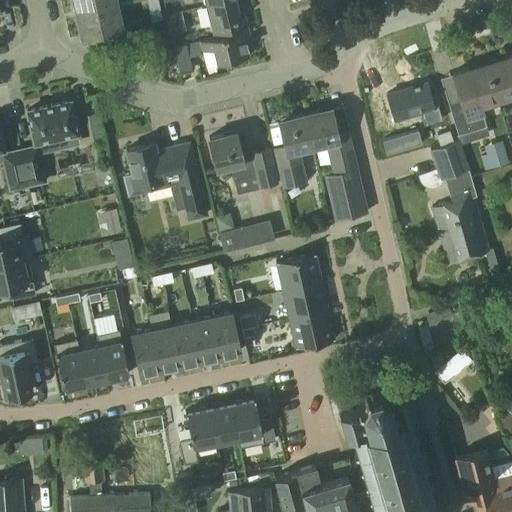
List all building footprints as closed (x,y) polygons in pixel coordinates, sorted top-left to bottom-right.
[(72,0),(81,37),(123,28),(120,13),(117,14),(114,0),(72,0)] [(158,0),(147,0),(149,9),(160,7),(158,0)] [(204,0),(207,9),(234,2),(233,0),(204,0)] [(207,9),(213,37),(214,41),(246,34),(243,20),(238,21),(234,2),(207,9)] [(162,18),(160,7),(149,9),(152,21),(162,18)] [(183,19),(168,22),(170,33),(185,29),(183,19)] [(214,41),(213,37),(174,46),(175,53),(170,55),(168,66),(177,64),(179,72),(192,69),(189,57),(202,54),(201,51),(212,48),(216,67),(247,60),(243,44),(249,43),(246,34),(214,41)] [(123,65),(131,68),(135,58),(123,53),(119,63),(123,65)] [(489,66),(499,100),(511,95),(511,55),(504,58),(505,61),(489,66)] [(480,105),(499,100),(489,66),(470,71),(469,69),(453,74),(462,102),(448,106),(457,136),(487,127),(480,105)] [(412,86),(386,94),(394,119),(419,111),(423,124),(442,119),(434,91),(430,92),(427,82),(419,84),(418,83),(417,83),(417,85),(413,86),(413,85),(412,85),(412,86)] [(70,99),(26,110),(34,142),(55,137),(58,147),(81,142),(70,99)] [(332,110),(306,115),(313,146),(326,143),(333,172),(323,174),(334,220),(368,212),(349,131),(337,134),(332,110)] [(313,146),(306,115),(281,121),(286,146),(273,149),(282,187),(307,181),(300,149),(313,146)] [(453,140),(449,128),(436,133),(440,145),(429,149),(440,179),(444,178),(451,202),(432,208),(449,263),(489,251),(473,196),(477,194),(459,139),(453,140)] [(243,164),(236,133),(209,139),(217,171),(231,167),(234,180),(257,175),(260,187),(278,183),(270,150),(252,154),(254,161),(243,164)] [(480,156),(484,169),(507,162),(501,141),(484,146),(486,155),(480,156)] [(156,150),(154,142),(126,149),(131,172),(124,174),(129,193),(179,181),(188,217),(206,213),(189,142),(156,150)] [(36,145),(19,149),(28,184),(45,180),(36,145)] [(19,149),(3,153),(11,189),(28,184),(19,149)] [(214,217),(218,233),(234,228),(229,213),(214,217)] [(19,221),(0,225),(0,237),(22,233),(19,221)] [(223,251),(247,245),(242,226),(234,228),(218,233),(223,251)] [(0,237),(0,263),(27,257),(27,258),(32,257),(27,232),(22,233),(0,237)] [(114,253),(129,249),(126,236),(111,239),(114,253)] [(315,252),(275,261),(282,290),(321,281),(315,252)] [(27,257),(0,263),(0,288),(9,287),(33,282),(27,258),(27,257)] [(125,277),(135,275),(133,264),(123,267),(125,277)] [(200,266),(203,276),(212,274),(210,264),(200,266)] [(193,279),(203,276),(200,266),(190,268),(193,279)] [(163,283),(173,281),(170,271),(161,273),(163,283)] [(153,285),(163,283),(161,273),(151,275),(153,285)] [(321,281),(282,290),(288,318),(327,309),(321,281)] [(33,282),(9,287),(12,299),(35,294),(33,282)] [(241,287),(233,288),(235,300),(243,298),(241,287)] [(77,289),(65,292),(67,300),(79,297),(77,289)] [(99,290),(87,293),(89,301),(101,298),(99,290)] [(65,292),(54,294),(56,302),(67,300),(65,292)] [(23,302),(26,315),(40,312),(37,299),(23,302)] [(456,340),(448,307),(428,313),(436,345),(456,340)] [(327,309),(288,318),(295,347),(334,338),(327,309)] [(232,311),(212,316),(220,354),(240,350),(232,311)] [(255,313),(239,316),(241,328),(257,325),(255,313)] [(212,316),(191,320),(199,359),(220,354),(212,316)] [(191,320),(171,324),(179,363),(199,359),(191,320)] [(171,324),(150,329),(159,368),(179,363),(171,324)] [(417,327),(424,350),(433,348),(426,325),(417,327)] [(253,326),(241,328),(243,336),(255,334),(253,326)] [(118,328),(95,333),(97,342),(98,342),(106,378),(128,373),(118,328)] [(159,368),(150,329),(130,333),(138,372),(159,368)] [(33,336),(21,339),(26,362),(38,360),(33,336)] [(76,337),(53,342),(63,387),(85,383),(77,347),(78,347),(76,337)] [(21,339),(0,343),(0,381),(1,381),(4,396),(32,390),(26,362),(21,339)] [(78,347),(77,347),(85,383),(106,378),(98,342),(97,342),(78,347)] [(444,382),(471,360),(461,347),(434,370),(444,382)] [(353,495),(357,511),(422,511),(423,511),(422,509),(421,508),(419,508),(433,503),(428,486),(432,485),(431,482),(427,483),(424,471),(428,470),(423,452),(418,453),(415,441),(419,439),(418,437),(414,438),(410,423),(417,421),(416,417),(415,418),(414,410),(409,398),(410,398),(409,396),(405,397),(406,398),(397,400),(395,400),(393,401),(390,398),(388,401),(379,397),(379,392),(377,393),(375,398),(368,400),(364,395),(362,397),(366,402),(361,409),(355,409),(355,411),(353,411),(352,413),(343,416),(338,417),(339,418),(341,419),(346,438),(345,439),(346,442),(352,439),(356,453),(352,455),(353,458),(357,457),(361,470),(357,471),(361,489),(365,488),(366,491),(353,495)] [(254,396),(230,401),(238,437),(237,437),(239,446),(275,439),(270,415),(258,418),(254,396)] [(230,401),(208,405),(215,441),(237,437),(238,437),(230,401)] [(190,437),(178,439),(183,463),(197,460),(194,446),(215,441),(208,405),(185,410),(190,437)] [(511,417),(506,411),(499,422),(511,435),(511,417)] [(63,440),(63,431),(54,432),(54,440),(63,440)] [(511,511),(511,470),(493,476),(486,448),(454,456),(463,488),(472,485),(479,511),(511,511)] [(81,451),(84,483),(90,483),(100,481),(104,481),(101,449),(81,451)] [(357,511),(353,495),(347,476),(320,484),(315,468),(274,479),(283,511),(357,511)] [(234,469),(222,472),(223,480),(235,477),(234,469)] [(188,473),(177,475),(179,487),(191,485),(188,473)] [(22,511),(20,479),(0,480),(0,511),(22,511)] [(100,481),(90,483),(90,496),(69,497),(69,511),(150,511),(149,494),(101,496),(100,481)] [(191,489),(177,491),(179,501),(193,498),(191,489)] [(270,511),(268,489),(228,493),(229,511),(270,511)]
